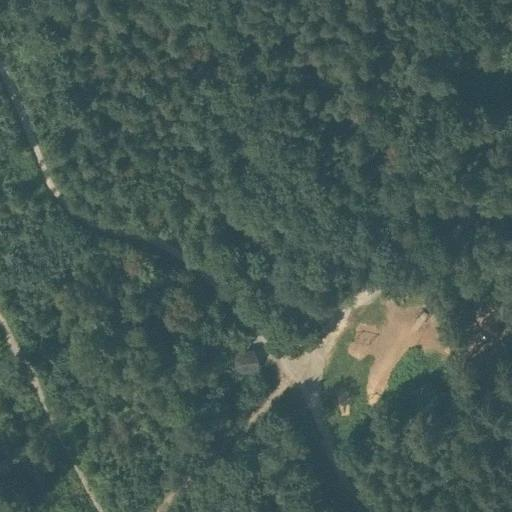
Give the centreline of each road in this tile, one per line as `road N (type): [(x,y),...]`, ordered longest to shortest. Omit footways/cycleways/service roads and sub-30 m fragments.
road 1 (track): [(0,70),(60,204),(93,228),(160,248),(211,282),(294,379)]
road 2 (track): [(294,379),(331,322),(511,203)]
road 3 (unknown): [(101,511),(0,325)]
road 4 (track): [(294,379),(156,511)]
road 5 (track): [(359,511),(294,379)]
